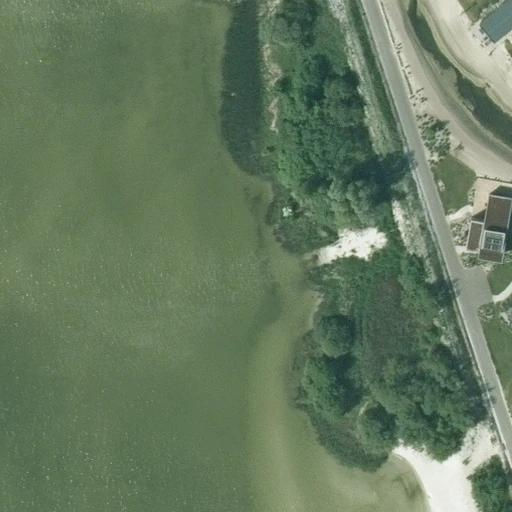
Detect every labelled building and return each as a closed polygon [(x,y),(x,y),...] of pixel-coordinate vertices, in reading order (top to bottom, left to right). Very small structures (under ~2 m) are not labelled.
[(398,26),(418,21),(413,1),(393,6),(398,26)] [(487,35),(494,58),(511,53),(505,30),(487,35)] [(450,46),(453,71),(463,70),(459,45),(450,46)] [(412,60),(419,80),(428,77),(421,57),(412,60)] [(511,84),(500,88),(506,110),(511,108),(511,84)] [(468,124),(491,119),(486,95),(464,100),(468,124)] [(430,105),(435,130),(454,126),(449,101),(430,105)] [(506,157),(487,158),(488,180),(507,179),(506,157)] [(458,192),(468,189),(463,169),(453,172),(458,192)] [(511,235),(511,196),(495,193),(486,246),(510,250),(511,235)] [(460,212),(469,240),(480,237),(471,209),(460,212)]
